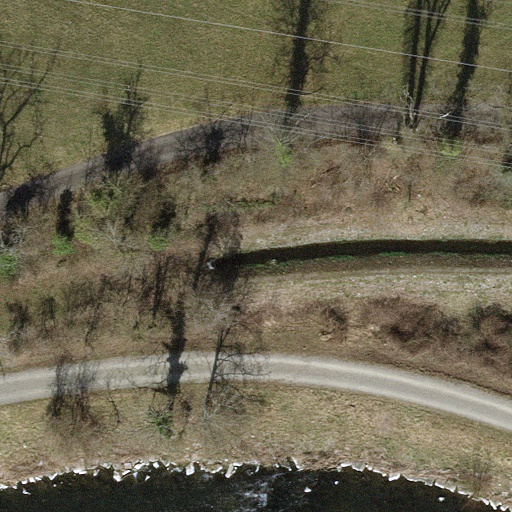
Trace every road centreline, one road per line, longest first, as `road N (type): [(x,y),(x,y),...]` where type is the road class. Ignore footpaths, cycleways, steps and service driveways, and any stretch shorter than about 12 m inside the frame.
road 1 (unclassified): [(0,208),(198,135),(427,118),(511,124)]
road 2 (track): [(511,413),(384,379),(225,365),(0,389)]
